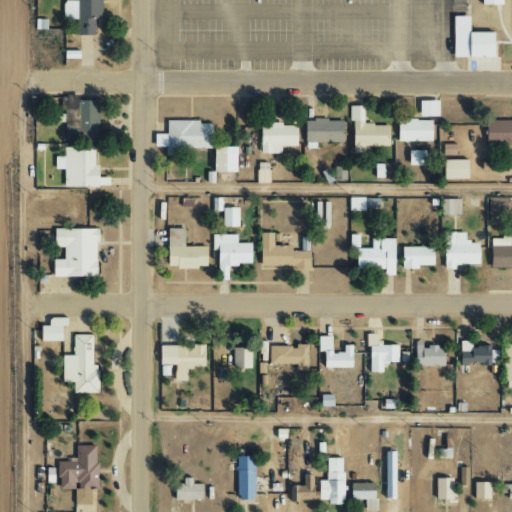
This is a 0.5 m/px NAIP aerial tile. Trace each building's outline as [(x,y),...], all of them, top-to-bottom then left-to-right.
[(98,19),(98,0),(75,0),(75,1),(62,1),(61,19),(76,19),(75,35),(92,35),(93,18),(98,19)] [(450,57),(489,57),(489,32),(466,32),(467,16),(451,16),(450,57)] [(97,101),(76,100),(75,128),(63,127),(62,137),(95,139),(97,101)] [(436,101),(417,101),(418,117),(437,117),(436,101)] [(387,146),(387,125),(362,125),(362,106),(350,106),(350,154),(363,153),(363,146),(387,146)] [(396,142),(430,141),(430,119),(395,121),(396,142)] [(315,148),(315,142),(342,142),(341,120),(303,120),(303,143),(306,143),(306,148),(315,148)] [(511,120),(482,121),(483,145),(511,144),(511,120)] [(153,147),(165,147),(165,153),(179,153),(179,149),(211,149),(210,121),(164,122),(164,134),(153,134),(153,147)] [(280,147),(295,147),(295,124),(259,123),(258,154),(280,154),(280,147)] [(455,145),(442,144),(442,155),(454,155),(455,145)] [(233,147),(209,147),(209,172),(233,173),(233,147)] [(63,148),(62,157),(54,157),(54,169),(62,170),(62,187),(108,187),(108,178),(97,178),(97,165),(93,165),(93,148),(63,148)] [(424,166),(424,151),(407,150),(406,165),(424,166)] [(466,160),(443,160),(443,179),(465,180),(466,160)] [(268,163),(256,163),(255,184),(267,184),(268,163)] [(374,178),(382,178),(382,164),(373,164),(374,178)] [(364,212),(364,207),(377,207),(377,199),(347,198),(347,211),(364,212)] [(505,198),(485,198),(485,215),(504,215),(505,198)] [(438,215),(459,215),(459,199),(439,199),(438,215)] [(235,208),(220,208),(220,227),(236,227),(235,208)] [(511,214),(508,214),(508,238),(488,238),(488,268),(511,268),(511,214)] [(94,229),(51,229),(51,247),(61,247),(61,260),(50,259),(50,277),(94,277),(94,229)] [(181,247),(181,229),(164,229),(164,268),(203,267),(203,246),(181,247)] [(463,233),(441,232),(440,269),(451,270),(451,265),(475,265),(476,242),(462,242),(463,233)] [(257,267),(307,268),(308,251),(289,251),(289,245),(278,245),(278,233),(258,233),(257,267)] [(234,234),(210,235),(210,251),(214,251),(215,266),(248,265),(247,243),(235,243),(234,234)] [(390,276),(391,239),(369,238),(369,249),(352,248),(352,268),(381,268),(381,276),(390,276)] [(430,247),(398,247),(398,269),(416,270),(416,266),(430,266),(430,247)] [(60,341),(60,326),(65,326),(65,318),(46,318),(47,326),(38,326),(38,342),(60,341)] [(366,373),(380,372),(380,363),(396,362),(395,344),(375,344),(375,334),(365,334),(366,373)] [(95,335),(73,335),(73,355),(62,356),(62,382),(73,382),(73,394),(95,393),(95,335)] [(350,368),(350,346),(341,345),(341,353),(329,353),(329,337),(316,336),(315,352),(321,352),(321,368),(350,368)] [(420,343),(413,342),(412,366),(442,366),(442,347),(420,346),(420,343)] [(267,346),(267,365),(293,365),(293,370),(305,370),(305,344),(293,344),(293,347),(267,346)] [(511,344),(501,345),(501,388),(511,388),(511,344)] [(156,346),(156,365),(172,365),(172,381),(184,381),(184,368),(202,368),(202,345),(190,345),(190,347),(156,346)] [(249,369),(249,348),(231,348),(230,368),(249,369)] [(95,446),(73,446),(73,461),(55,461),(55,490),(72,490),(72,505),(88,505),(88,487),(95,487),(95,446)] [(382,499),(396,499),(395,452),(381,452),(382,499)] [(234,501),(252,500),(251,457),(233,457),(234,501)] [(315,501),(325,501),(325,505),(340,505),(340,459),(324,458),(323,481),(316,481),(315,501)] [(313,501),(313,475),(300,475),(300,486),(290,486),(290,501),(313,501)] [(189,485),(189,478),(180,478),(180,485),(171,485),(171,501),(198,500),(197,484),(189,485)] [(451,479),(433,478),(433,500),(451,500),(451,479)] [(488,483),(471,482),(471,499),(487,500),(488,483)] [(362,511),(374,511),(374,484),(347,483),(347,500),(363,500),(362,511)]
